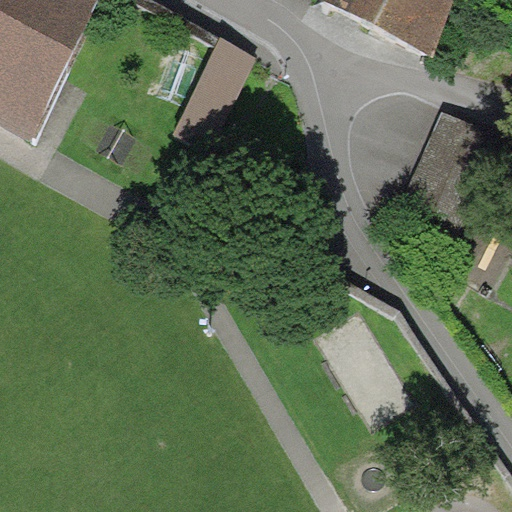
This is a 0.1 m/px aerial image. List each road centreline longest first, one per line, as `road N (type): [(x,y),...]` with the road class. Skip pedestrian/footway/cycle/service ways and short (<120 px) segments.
road 1 (residential): [(511,450),(346,221),(315,82)]
road 2 (unclassified): [(315,82),(420,82),(511,124)]
road 3 (residential): [(315,82),(284,28),(234,0)]
